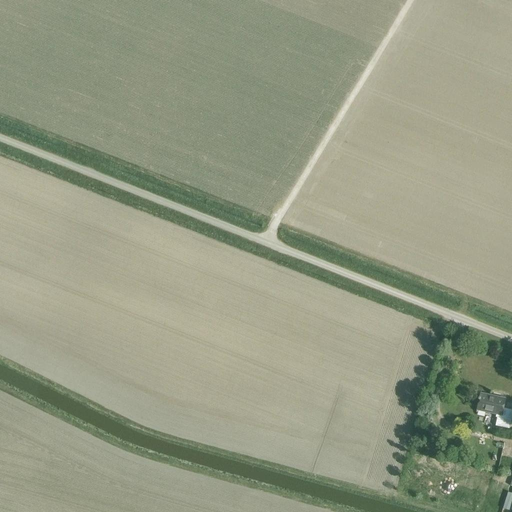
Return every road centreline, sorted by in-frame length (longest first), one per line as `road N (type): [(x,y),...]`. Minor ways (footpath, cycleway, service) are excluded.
road 1 (unclassified): [(511,338),(0,133)]
road 2 (track): [(265,241),(410,0)]
